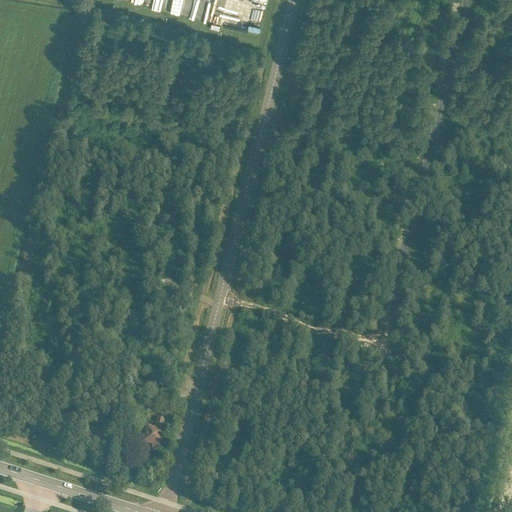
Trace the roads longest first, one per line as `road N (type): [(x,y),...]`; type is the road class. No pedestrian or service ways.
road 1 (unclassified): [(164,511),(293,0)]
road 2 (secondary): [(136,511),(0,468)]
